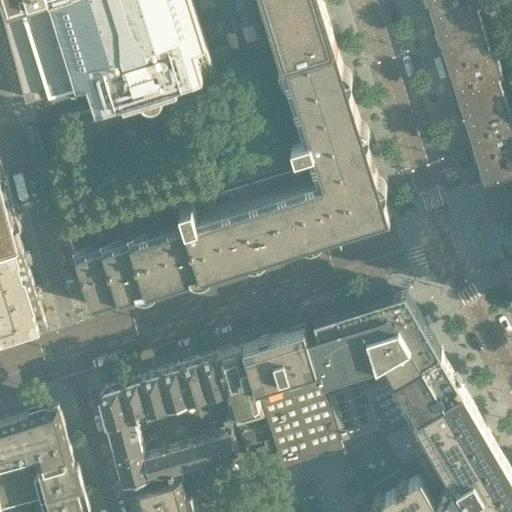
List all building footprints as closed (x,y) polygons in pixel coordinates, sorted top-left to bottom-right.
[(6,0),(7,1),(4,2),(28,96),(88,77),(91,89),(96,104),(123,96),(124,100),(178,84),(177,79),(214,67),(193,0),(6,0)] [(338,44),(323,0),(263,0),(273,31),(267,32),(274,52),(279,50),(283,61),(338,44)] [(441,38),(483,25),(475,0),(422,0),(424,5),(430,26),(436,24),(441,38)] [(254,8),(238,12),(242,29),(227,33),(231,46),(262,38),(254,8)] [(505,95),(498,73),(483,25),(441,38),(445,53),(440,55),(453,96),(459,95),(463,109),(505,95)] [(91,304),(303,238),(390,211),(338,44),(283,61),(291,88),(277,92),(300,163),(176,202),(173,194),(67,228),(91,304)] [(485,180),(511,171),(511,117),(505,95),(463,109),(467,123),(462,125),(475,167),(481,165),(485,180)] [(0,157),(0,198),(10,196),(0,157)] [(18,224),(10,196),(0,198),(0,247),(22,240),(18,224)] [(0,335),(47,320),(22,240),(0,247),(0,335)] [(367,389),(441,346),(408,289),(405,284),(313,314),(318,327),(309,330),(340,437),(379,426),(367,389)] [(340,437),(309,330),(306,321),(242,341),(256,388),(258,387),(266,415),(273,436),(276,446),(282,464),(343,445),(340,437)] [(256,388),(242,341),(217,349),(227,385),(228,391),(228,392),(232,409),(233,409),(238,423),(266,415),(258,387),(256,388)] [(367,389),(379,426),(381,433),(463,384),(441,346),(367,389)] [(227,385),(217,349),(197,355),(208,390),(217,388),(227,385)] [(208,390),(197,355),(177,361),(188,397),(198,394),(208,390)] [(188,397),(177,361),(157,367),(168,402),(178,400),(188,397)] [(168,402),(157,367),(138,374),(146,403),(148,409),(158,406),(168,402)] [(146,403),(138,374),(119,380),(128,414),(140,411),(139,406),(146,403)] [(119,380),(106,384),(101,393),(108,419),(128,414),(119,380)] [(511,467),(463,384),(381,433),(400,467),(366,487),(380,511),(507,511),(511,509),(511,467)] [(84,483),(78,459),(74,460),(72,450),(73,450),(58,399),(53,401),(47,402),(48,406),(29,412),(28,409),(0,417),(0,421),(12,463),(22,501),(46,494),(84,483)] [(238,447),(229,419),(222,421),(224,427),(219,429),(219,428),(216,429),(216,430),(196,436),(196,434),(193,435),(193,437),(165,445),(165,444),(161,445),(162,446),(144,451),(138,427),(147,424),(143,410),(140,411),(128,414),(108,419),(125,480),(160,471),(163,479),(183,474),(181,465),(191,462),(193,470),(213,464),(227,459),(226,455),(233,453),(232,449),(238,447)] [(0,506),(22,501),(12,463),(0,421),(0,506)] [(276,446),(274,441),(273,436),(263,439),(264,444),(256,446),(257,451),(276,446)] [(183,474),(163,479),(139,486),(134,486),(140,505),(141,511),(185,511),(184,506),(222,495),(213,464),(193,470),(191,462),(181,465),(183,474)] [(46,494),(51,511),(88,511),(87,507),(91,506),(84,483),(46,494)]
